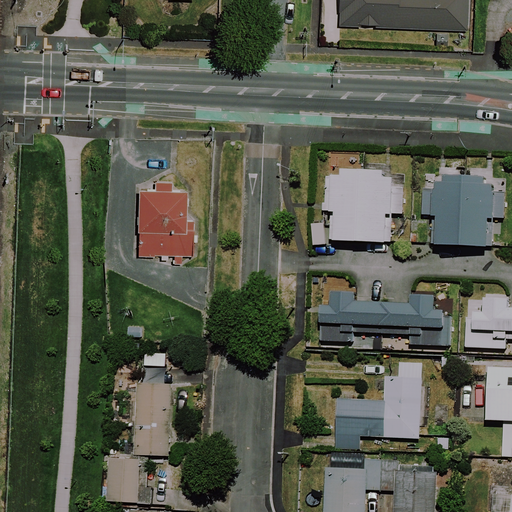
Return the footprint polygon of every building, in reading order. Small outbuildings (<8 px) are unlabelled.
[(467,0),(321,0),(320,46),(343,47),(344,27),(467,31),(467,0)] [(333,214),(332,242),(393,245),(394,214),(402,214),(403,189),(399,189),(399,181),(388,180),(388,174),(350,172),(350,178),(325,177),(323,214),(333,214)] [(424,191),(423,219),(433,219),(432,247),(495,250),(496,219),(505,219),(506,195),(499,195),(499,187),(494,186),(494,181),(447,180),(447,185),(437,185),(437,191),(424,191)] [(184,192),(139,192),(140,256),(194,255),(194,232),(185,232),(184,192)] [(491,315),(479,314),(479,319),(472,319),(471,349),(509,351),(509,340),(511,340),(511,301),(491,301),(491,315)] [(431,308),(325,304),(323,339),(354,340),(354,331),(412,333),(411,355),(447,357),(448,320),(431,319),(431,308)] [(386,402),(384,438),(422,440),(423,418),(428,418),(430,385),(423,385),(424,364),(400,363),(399,379),(387,378),(386,402)] [(511,369),(491,368),(488,421),(511,421),(511,369)] [(175,386),(139,384),(135,455),(171,457),(175,386)] [(384,438),(386,402),(341,400),(339,449),(360,450),(361,437),(384,438)] [(511,426),(503,426),(502,457),(511,457),(511,426)] [(363,471),(329,470),(327,511),(368,511),(369,491),(397,493),(395,511),(441,511),(444,467),(399,465),(399,458),(363,456),(363,471)] [(148,462),(114,460),(111,502),(146,504),(148,462)] [(511,511),(511,495),(494,495),(492,511),(511,511)]
